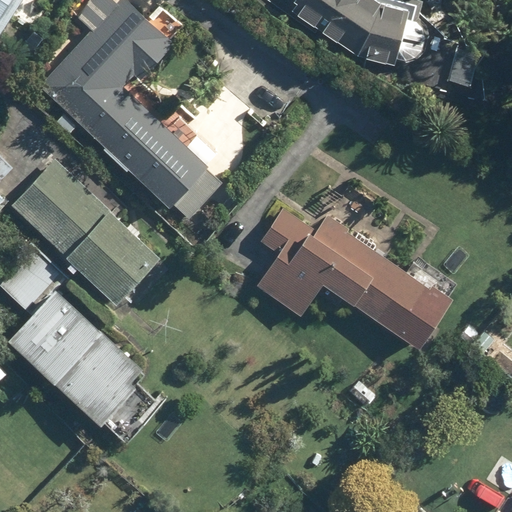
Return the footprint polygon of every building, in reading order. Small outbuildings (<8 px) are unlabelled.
[(0,0),(0,33),(20,0),(0,0)] [(119,0),(42,84),(171,203),(209,162),(124,84),(136,70),(143,77),(176,41),(131,0),(119,0)] [(418,1),(413,0),(273,0),(360,52),(404,58),(411,58),(411,55),(412,55),(414,54),(415,54),(416,53),(418,52),(419,52),(420,51),(421,50),(422,49),(423,47),(424,46),(424,45),(425,44),(425,42),(426,41),(426,40),(427,38),(427,37),(427,35),(427,34),(427,33),(426,31),(426,30),(426,28),(425,27),(425,26),(424,24),(423,23),(422,22),(421,21),(420,20),(419,19),(418,18),(417,17),(416,17),(418,1)] [(485,50),(458,42),(448,75),(475,83),(485,50)] [(0,178),(12,164),(0,154),(0,178)] [(160,254),(55,157),(13,202),(118,299),(160,254)] [(259,286),(306,314),(324,283),(427,345),(456,297),(324,217),(316,230),(282,209),(265,238),(282,248),(259,286)] [(0,281),(33,312),(10,337),(102,421),(138,382),(131,377),(144,363),(59,285),(68,276),(31,242),(0,275),(0,281)] [(511,511),(511,487),(496,511),(511,511)]
